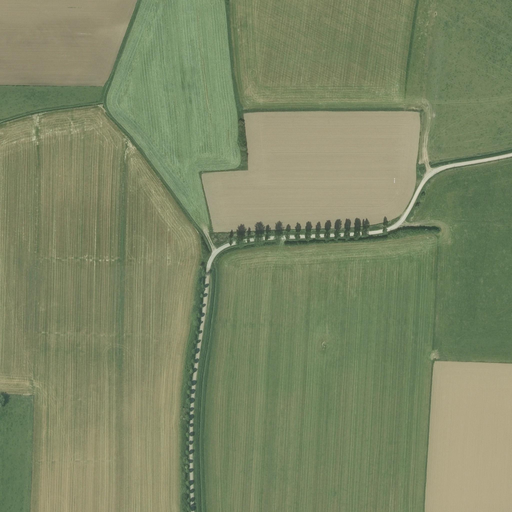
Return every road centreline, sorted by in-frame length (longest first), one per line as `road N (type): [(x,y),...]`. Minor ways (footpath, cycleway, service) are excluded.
road 1 (unclassified): [(194,511),(192,406),(213,256),(237,243),(386,230),(438,168),(511,152)]
road 2 (track): [(176,0),(193,175),(216,253)]
